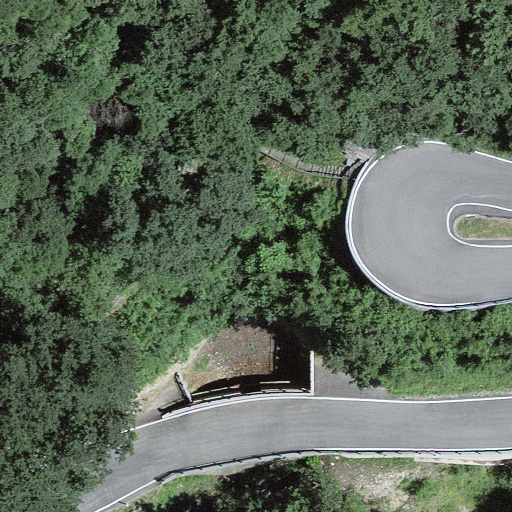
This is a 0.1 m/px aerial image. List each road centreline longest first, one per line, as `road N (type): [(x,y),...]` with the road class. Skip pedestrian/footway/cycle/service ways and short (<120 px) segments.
road 1 (tertiary): [(511,418),(280,417),(224,425),(0,492)]
road 2 (tertiary): [(511,189),(431,181),(398,202),(393,218),(401,254),(416,268),(461,277),(511,272)]
